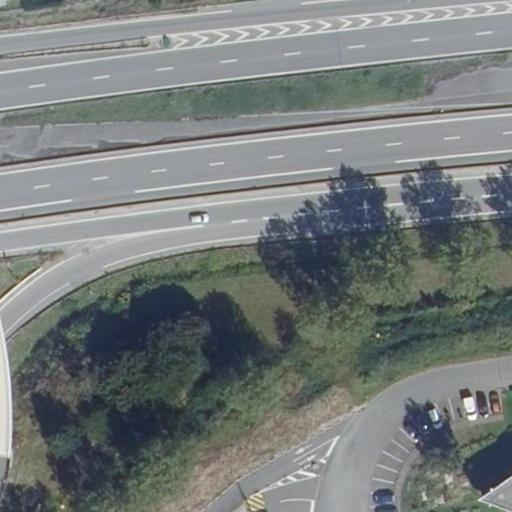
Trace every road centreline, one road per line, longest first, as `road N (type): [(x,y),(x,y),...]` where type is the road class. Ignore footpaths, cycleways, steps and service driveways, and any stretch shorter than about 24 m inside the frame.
road 1 (trunk): [(511,33),(0,92)]
road 2 (trunk): [(0,195),(511,137)]
road 3 (trunk): [(482,0),(0,45)]
road 4 (trunk): [(209,213),(511,186)]
road 5 (trunk): [(0,323),(64,278),(128,247),(177,237),(209,213)]
road 6 (trunk): [(0,243),(209,213)]
